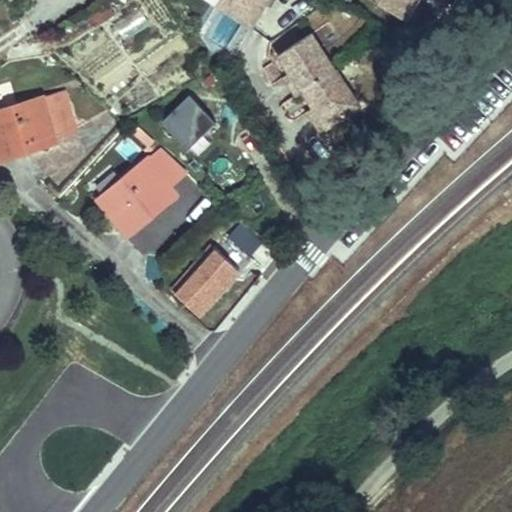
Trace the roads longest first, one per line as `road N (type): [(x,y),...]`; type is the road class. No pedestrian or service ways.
road 1 (tertiary): [(94,511),(328,229),(511,32)]
road 2 (unclassified): [(511,358),(392,458),(345,511)]
